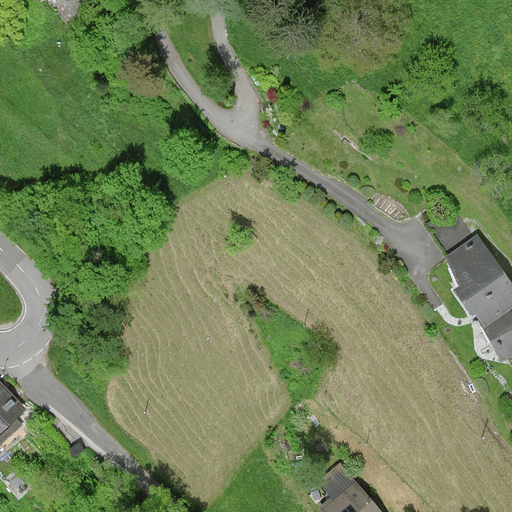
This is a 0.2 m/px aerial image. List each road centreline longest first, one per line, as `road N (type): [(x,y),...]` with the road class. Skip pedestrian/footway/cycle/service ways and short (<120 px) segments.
road 1 (track): [(15,349),(53,398),(171,511)]
road 2 (tertiary): [(0,247),(42,303),(33,337),(0,348)]
